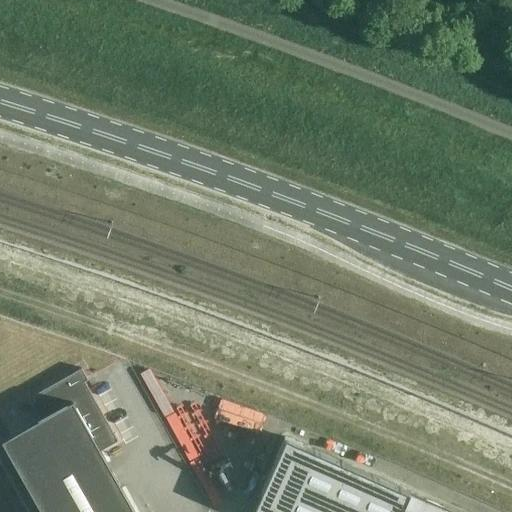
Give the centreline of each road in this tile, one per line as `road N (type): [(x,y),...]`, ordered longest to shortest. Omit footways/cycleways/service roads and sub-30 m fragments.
road 1 (secondary): [(0,104),(299,206),(511,293)]
road 2 (unclassified): [(511,136),(145,0)]
